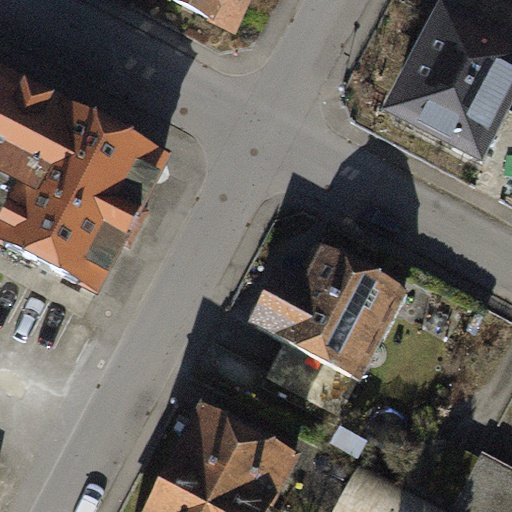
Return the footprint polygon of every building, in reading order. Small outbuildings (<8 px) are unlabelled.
[(160,0),(246,48),(273,0),(160,0)] [(511,54),(450,19),(398,112),(493,166),(511,131),(511,54)] [(21,66),(0,105),(0,166),(33,184),(0,247),(0,257),(117,318),(200,158),(21,66)] [(284,277),(256,329),(362,386),(409,299),(322,253),(303,288),(284,277)] [(270,511),(296,463),(208,416),(156,511),(270,511)] [(456,511),(484,462),(433,433),(400,491),(438,511),(456,511)] [(511,511),(511,477),(484,462),(456,511),(511,511)] [(0,493),(11,474),(0,468),(0,493)] [(438,511),(400,491),(365,472),(342,511),(438,511)]
